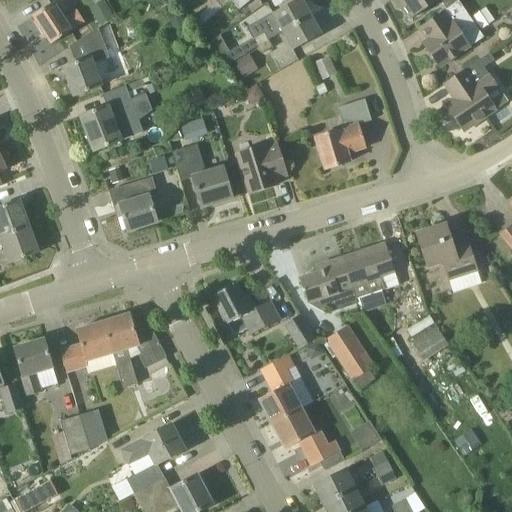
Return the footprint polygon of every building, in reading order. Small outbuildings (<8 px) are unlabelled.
[(89,9),(100,27),(114,18),(104,0),(89,9)] [(217,0),(216,1),(215,2),(221,9),(231,1),(239,11),(251,0),(217,0)] [(272,39),(281,33),(311,17),(301,0),(297,0),(261,21),(266,29),(272,39)] [(397,0),(411,20),(439,0),(446,10),(460,0),(397,0)] [(439,69),(470,48),(484,38),(459,1),(419,29),(431,47),(426,50),(439,69)] [(215,2),(199,17),(205,23),(221,9),(215,2)] [(51,45),(84,23),(76,11),(64,18),(54,3),(32,17),(51,45)] [(175,15),(168,27),(181,34),(187,22),(175,15)] [(292,52),(304,45),(321,35),(311,17),(281,33),(292,52)] [(74,97),(103,86),(95,64),(109,59),(100,34),(113,26),(111,22),(70,47),(76,63),(63,68),(74,97)] [(253,39),(230,52),(229,50),(219,36),(209,43),(227,65),(240,57),(259,46),(268,41),(272,39),(266,29),(251,37),(253,39)] [(272,47),(268,41),(259,46),(263,52),(272,47)] [(489,74),(487,75),(483,69),(494,62),(489,54),(443,85),(451,97),(454,95),(457,99),(446,106),(464,132),(508,103),(489,74)] [(243,80),(258,71),(249,55),(234,63),(243,80)] [(314,65),(321,81),(336,74),(329,58),(314,65)] [(94,152),(143,134),(138,122),(152,112),(145,95),(130,101),(127,93),(146,86),(143,80),(103,96),(107,107),(81,117),(94,152)] [(327,92),(323,84),(315,88),(319,96),(327,92)] [(243,93),(251,106),(252,105),(264,97),(257,85),(256,85),(251,88),(245,92),(243,93)] [(207,103),(199,90),(183,98),(190,112),(207,103)] [(315,138),(319,151),(325,170),(350,163),(347,154),(366,148),(359,125),(371,121),(364,100),(338,108),(345,129),(315,138)] [(185,142),(194,139),(189,123),(180,126),(185,142)] [(169,143),(181,139),(178,126),(167,129),(166,132),(169,142),(169,143)] [(288,177),(282,158),(277,143),(267,147),(266,145),(236,154),(249,195),(278,186),(276,180),(288,177)] [(232,199),(222,167),(205,172),(197,146),(172,153),(181,182),(192,178),(202,209),(232,199)] [(123,182),(119,169),(108,172),(112,185),(123,182)] [(157,222),(150,198),(157,196),(152,179),(110,192),(114,208),(119,207),(127,232),(157,222)] [(19,201),(0,208),(0,237),(29,227),(19,201)] [(170,208),(169,208),(172,217),(173,216),(183,213),(184,204),(170,208)] [(453,247),(452,244),(446,225),(416,235),(428,270),(443,265),(448,282),(478,273),(469,242),(453,247)] [(511,226),(500,236),(511,251),(511,256),(511,258),(511,259),(511,226)] [(0,252),(0,267),(38,253),(29,227),(0,237),(0,242),(4,252),(0,252)] [(399,286),(392,264),(385,245),(343,259),(352,289),(355,300),(399,286)] [(339,296),(338,294),(352,289),(343,259),(314,268),(316,274),(299,279),(306,298),(308,305),(339,296)] [(249,296),(244,299),(236,284),(213,296),(234,337),(248,329),(251,335),(280,320),(270,301),(255,309),(249,296)] [(167,358),(151,329),(137,336),(130,314),(103,323),(116,366),(123,389),(138,385),(130,359),(138,356),(145,369),(167,358)] [(283,326),(299,350),(316,339),(301,315),(283,326)] [(88,375),(116,366),(103,323),(76,331),(81,345),(60,352),(67,375),(87,369),(88,375)] [(326,341),(351,381),(356,377),(363,388),(375,381),(368,371),(374,368),(372,364),(373,364),(366,353),(365,354),(347,327),(326,341)] [(424,363),(449,347),(436,327),(411,343),(424,363)] [(53,370),(44,340),(14,350),(22,377),(28,398),(42,393),(35,376),(53,370)] [(272,425),(302,409),(289,385),(293,383),(287,372),(295,368),(289,356),(261,371),(272,393),(259,400),(272,425)] [(4,388),(0,389),(0,394),(2,400),(8,415),(25,409),(16,384),(4,388)] [(328,455),(337,450),(333,442),(328,444),(321,431),(315,434),(302,409),(272,425),(285,450),(298,443),(310,465),(318,461),(328,455)] [(79,417),(89,449),(108,441),(98,411),(79,417)] [(70,456),(89,449),(79,417),(61,423),(64,433),(50,437),(59,465),(72,461),(70,456)] [(355,430),(362,448),(379,442),(372,423),(355,430)] [(154,467),(184,451),(171,426),(121,452),(128,467),(149,456),(154,467)] [(378,479),(392,472),(388,463),(373,470),(378,479)] [(135,494),(164,479),(157,466),(128,480),(135,494)] [(323,505),(356,488),(347,469),(313,486),(323,505)] [(378,479),(382,487),(396,480),(392,472),(378,479)] [(181,511),(199,511),(213,505),(197,476),(170,490),(164,479),(135,494),(144,511),(166,511),(179,506),(181,511)] [(14,500),(19,511),(25,511),(57,495),(50,481),(14,500)] [(326,511),(356,511),(366,507),(356,488),(323,505),(326,511)] [(392,507),(394,511),(401,511),(409,508),(404,500),(392,507)]
